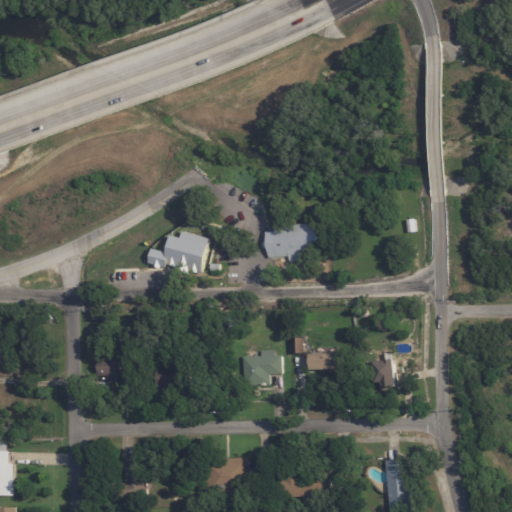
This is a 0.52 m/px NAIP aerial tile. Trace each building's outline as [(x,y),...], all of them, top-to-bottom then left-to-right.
[(277,258),(275,228),(316,225),(317,248),(303,249),(304,263),(290,263),(289,257),(277,258)] [(211,265),(221,265),(221,274),(211,274),(211,265)] [(305,355),(294,355),(294,339),(305,339),(305,355)] [(284,376),(271,376),(272,386),(245,387),(244,358),(262,358),(262,352),(283,352),(284,376)] [(128,376),(125,376),(125,390),(107,389),(108,379),(97,378),(98,360),(108,360),(108,353),(127,354),(127,358),(135,358),(134,376),(128,376)] [(332,371),(310,372),(310,356),(339,355),(340,371),(332,371)] [(396,377),(397,389),(385,390),(384,384),(377,384),(375,363),(387,363),(387,362),(395,361),(396,377)] [(194,394),(175,394),(175,391),(163,391),(162,366),(166,366),(166,367),(172,367),(172,362),(187,362),(187,367),(193,367),(194,394)] [(10,454),(10,465),(14,466),(14,497),(0,497),(0,443),(8,443),(8,453),(10,453),(10,454)] [(250,465),(251,494),(214,496),(212,462),(249,460),(250,465)] [(390,511),(387,462),(409,461),(413,511),(390,511)] [(122,464),(145,465),(145,500),(121,500),(122,464)] [(332,487),(332,499),(286,500),(285,477),(331,475),(332,487)]
